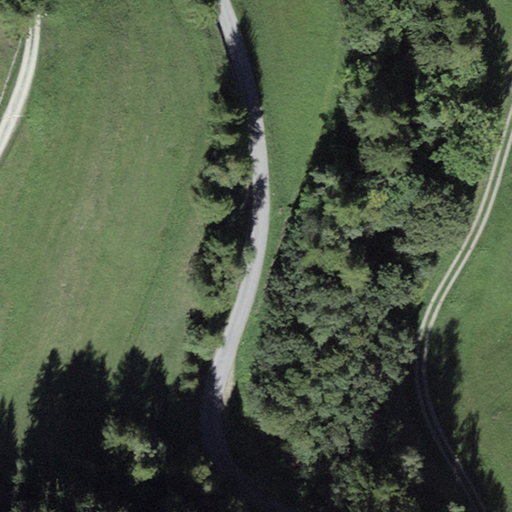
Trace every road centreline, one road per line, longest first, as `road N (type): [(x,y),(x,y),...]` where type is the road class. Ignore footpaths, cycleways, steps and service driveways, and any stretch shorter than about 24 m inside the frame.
road 1 (unclassified): [(284,511),(226,470),(209,435),(210,401),(252,269),(262,192),(253,110),(218,0)]
road 2 (track): [(474,511),(439,437),(419,362),(426,324),(482,214),(511,119)]
road 3 (track): [(0,134),(31,44),(30,0)]
